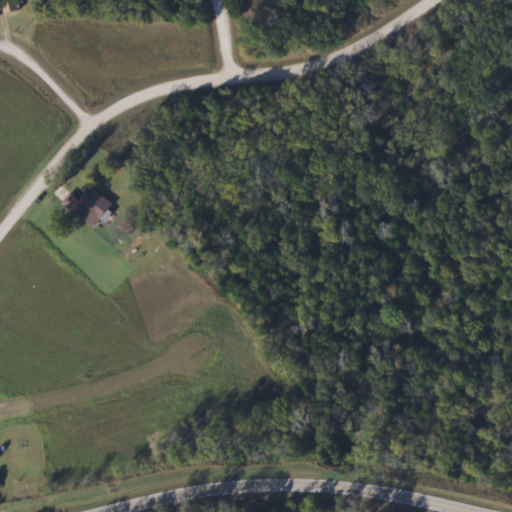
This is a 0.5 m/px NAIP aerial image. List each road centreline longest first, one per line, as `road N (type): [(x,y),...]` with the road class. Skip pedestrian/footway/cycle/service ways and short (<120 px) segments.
road 1 (residential): [(0,234),(63,153),(129,99),(314,69),(384,38),(435,0)]
road 2 (tertiary): [(119,511),(287,484),(346,486),(472,511)]
